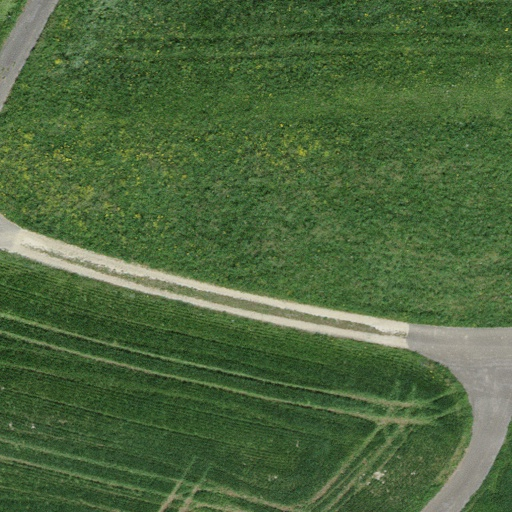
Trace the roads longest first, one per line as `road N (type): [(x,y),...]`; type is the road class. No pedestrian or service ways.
road 1 (track): [(0,228),(27,245),(194,300),(372,332),(511,337)]
road 2 (track): [(508,338),(489,434),(441,511)]
